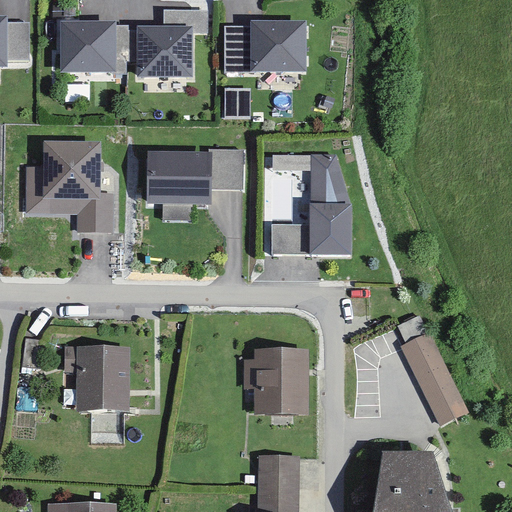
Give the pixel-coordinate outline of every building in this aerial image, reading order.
[(165,29),(126,29),(127,63),(137,63),(137,79),(188,78),(188,36),(211,35),(210,11),(165,11),(165,29)] [(33,17),(0,17),(0,63),(33,63),(33,17)] [(126,29),(128,25),(61,23),(60,76),(126,78),(127,63),(126,29)] [(250,27),(224,27),(224,76),(307,76),(307,23),(250,23),(250,27)] [(44,143),(42,201),(48,201),(47,214),(78,215),(77,233),(114,234),(116,193),(101,193),(102,145),(44,143)] [(244,154),(146,152),(145,207),(162,207),(161,222),(195,223),(196,205),(211,205),(211,190),(243,191),(244,154)] [(348,208),(335,160),(272,158),(272,175),(306,176),(304,258),(349,260),(351,208),(348,208)] [(299,258),(299,229),(270,228),(270,258),(299,258)] [(428,336),(399,351),(438,428),(467,413),(428,336)] [(125,352),(78,351),(77,414),(125,414),(125,352)] [(306,355),(254,354),(254,364),(243,364),(242,393),(255,394),(255,417),(305,418),(306,355)] [(382,511),(451,511),(434,458),(382,459),(382,511)] [(296,511),(297,460),(255,460),(254,511),(296,511)]
